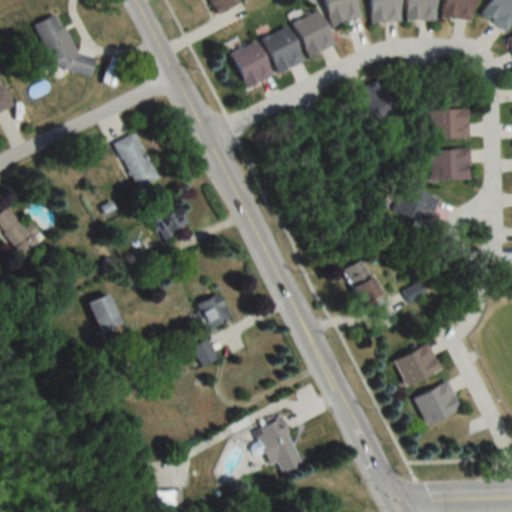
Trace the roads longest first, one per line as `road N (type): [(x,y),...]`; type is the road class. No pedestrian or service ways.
road 1 (tertiary): [(402,511),(136,0)]
road 2 (residential): [(208,137),(371,52),(451,46),(479,64),(489,90),(493,186),(474,232)]
road 3 (residential): [(0,160),(174,73)]
road 4 (residential): [(507,495),(504,438),(441,317)]
